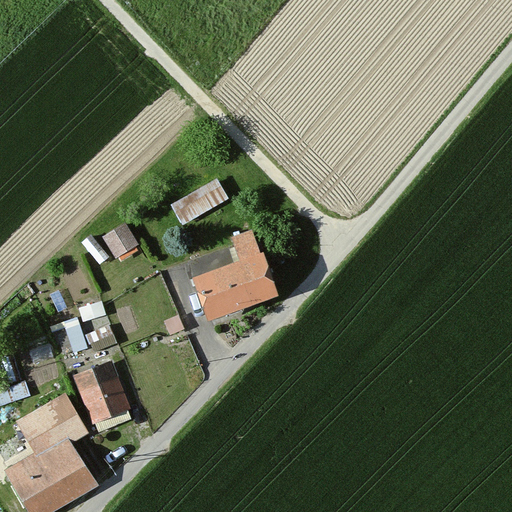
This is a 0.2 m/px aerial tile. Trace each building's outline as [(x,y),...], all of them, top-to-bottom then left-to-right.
[(172,199),(184,219),(229,192),(217,172),(172,199)] [(126,217),(103,230),(120,259),(143,246),(126,217)] [(237,261),(189,276),(203,318),(246,303),(274,294),(251,225),(228,233),(237,261)] [(57,320),(63,348),(86,343),(80,315),(57,320)] [(109,360),(70,374),(87,420),(126,407),(109,360)] [(80,427),(61,391),(9,418),(29,455),(3,468),(26,511),(39,511),(93,483),(67,434),(73,431),(80,427)]
